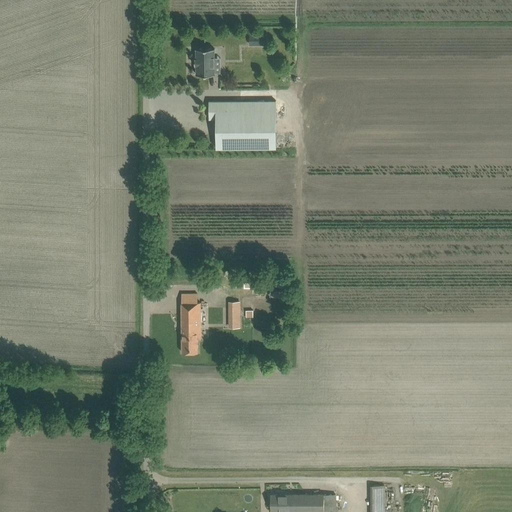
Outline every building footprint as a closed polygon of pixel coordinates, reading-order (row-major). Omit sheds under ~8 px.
[(266,44),(266,33),(250,33),(250,43),(266,44)] [(215,48),(196,48),(196,58),(195,58),(195,64),(196,64),(196,74),(215,74),(215,48)] [(209,101),(209,119),(216,119),(216,148),(226,147),(277,147),(276,100),(209,101)] [(201,302),(182,302),(182,352),(198,352),(198,338),(201,338),(201,302)] [(384,511),(384,484),(369,485),(369,511),(384,511)] [(271,494),(271,510),(286,510),(286,511),(323,511),(323,494),(271,494)] [(335,511),(336,494),(323,494),(323,511),(335,511)]
